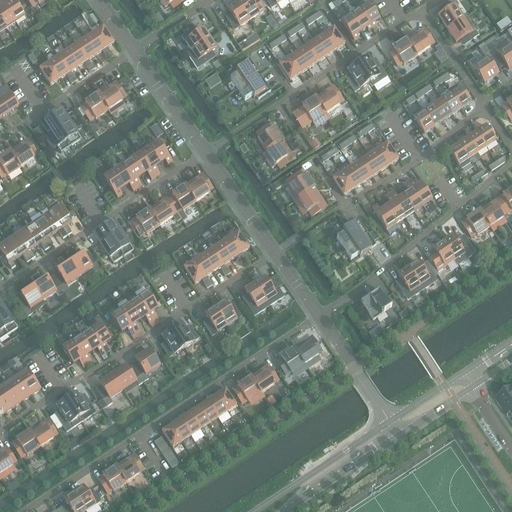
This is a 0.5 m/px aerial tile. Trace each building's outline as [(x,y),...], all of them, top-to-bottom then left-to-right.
[(16,4),(14,0),(8,4),(5,0),(0,0),(2,4),(15,24),(25,17),(20,10),(16,4)] [(15,24),(2,4),(0,0),(0,20),(6,30),(15,24)] [(22,0),(16,4),(20,10),(26,6),(22,0)] [(30,0),(28,1),(33,8),(38,4),(41,9),(54,0),(53,0),(30,0)] [(177,0),(159,0),(165,8),(170,5),(174,10),(180,5),(177,0)] [(264,12),(255,0),(254,0),(250,3),(248,0),(239,0),(236,2),(249,22),(264,12)] [(285,0),(265,0),(271,9),(285,0)] [(335,9),(342,4),(339,0),(332,5),(335,9)] [(463,20),(454,8),(458,5),(454,0),(447,5),(451,10),(438,18),(447,31),(466,19),(466,18),(463,20)] [(249,22),(236,2),(230,6),(231,7),(228,10),(231,15),(226,19),(234,31),(249,22)] [(380,21),(369,4),(359,10),(372,30),(376,27),(375,24),(380,21)] [(372,30),(359,10),(350,16),(361,33),(366,30),(368,33),(372,30)] [(315,22),(322,17),(319,13),(312,18),(315,22)] [(361,33),(350,16),(341,23),(354,42),(358,39),(357,36),(361,33)] [(315,22),(312,18),(305,22),(308,26),(315,22)] [(479,36),(475,31),(474,31),(466,19),(447,31),(456,44),(468,36),(472,41),(479,36)] [(189,21),(180,27),(184,32),(192,27),(189,21)] [(279,28),(275,23),(270,26),(273,32),(279,28)] [(297,34),(304,29),(302,25),(294,30),(297,34)] [(114,44),(103,28),(94,34),(110,59),(113,57),(110,53),(110,54),(107,49),(114,44)] [(194,29),(182,38),(192,52),(196,49),(211,39),(207,33),(206,34),(204,31),(198,35),(194,29)] [(345,46),(334,29),(324,35),(335,52),(345,46)] [(290,38),(297,34),(294,30),(288,34),(290,38)] [(430,37),(425,41),(419,33),(406,41),(417,57),(430,49),(429,47),(434,44),(430,37)] [(110,59),(94,34),(85,40),(96,57),(103,52),(106,56),(105,57),(108,61),(110,59)] [(261,40),(257,35),(252,39),(255,44),(261,40)] [(335,52),(324,35),(315,41),(326,58),(335,52)] [(279,46),(286,41),(284,37),(276,42),(279,46)] [(192,52),(186,56),(196,71),(201,67),(214,59),(210,54),(216,50),(214,46),(215,46),(211,39),(196,49),(192,52)] [(96,57),(85,40),(76,46),(92,71),(95,69),(92,65),(92,66),(89,61),(96,57)] [(326,58),(315,41),(306,47),(317,64),(326,58)] [(417,57),(406,41),(393,50),(399,58),(393,62),(398,68),(403,64),(404,66),(417,57)] [(272,50),(279,46),(276,42),(270,46),(272,50)] [(511,46),(509,42),(495,50),(495,49),(489,53),(494,60),(499,57),(508,71),(511,68),(511,46)] [(92,71),(76,46),(67,52),(78,68),(85,64),(88,68),(87,69),(90,73),(92,71)] [(317,64),(306,47),(297,53),(308,70),(317,64)] [(78,68),(67,52),(58,58),(74,83),(77,81),(74,77),(74,78),(71,73),(78,68)] [(308,70),(297,53),(288,59),(299,76),(308,70)] [(498,76),(489,63),(494,60),(489,53),(484,56),(487,60),(473,69),(484,85),(498,76)] [(38,62),(33,55),(29,58),(33,65),(38,62)] [(74,83),(58,58),(49,64),(60,81),(67,76),(70,80),(69,81),(72,85),(74,83)] [(299,76),(288,59),(279,66),(290,82),(299,76)] [(387,78),(375,60),(370,63),(367,59),(363,61),(363,60),(356,64),(369,84),(372,88),(387,78)] [(259,77),(257,73),(258,73),(249,60),(237,68),(239,71),(236,73),(238,75),(230,80),(237,91),(259,77)] [(217,61),(212,65),(216,70),(221,66),(217,61)] [(60,81),(49,64),(39,70),(50,87),(60,81)] [(369,84),(356,64),(350,68),(351,69),(348,71),(352,77),(346,81),(355,93),(369,84)] [(450,79),(447,75),(440,80),(443,84),(450,79)] [(271,92),(262,79),(261,80),(259,77),(237,91),(244,102),(252,97),(254,99),(256,98),(258,101),(271,92)] [(443,84),(440,80),(433,84),(436,88),(443,84)] [(470,104),(465,96),(469,94),(462,82),(448,91),(461,110),(470,104)] [(121,101),(126,98),(122,92),(117,95),(111,87),(98,96),(108,112),(111,116),(124,107),(121,101)] [(425,96),(432,91),(429,87),(422,92),(425,96)] [(18,107),(6,89),(0,92),(0,100),(9,113),(18,107)] [(339,95),(334,99),(328,91),(315,99),(326,115),(339,107),(338,105),(343,102),(339,95)] [(461,110),(448,91),(448,92),(450,95),(441,101),(452,116),(461,110)] [(425,96),(422,92),(415,96),(418,100),(425,96)] [(98,96),(85,104),(80,107),(90,122),(95,119),(96,120),(108,112),(98,96)] [(409,106),(416,102),(413,98),(406,102),(409,106)] [(326,115),(315,99),(302,108),(308,116),(303,119),(307,126),(312,122),(313,124),(326,115)] [(0,119),(9,113),(0,100),(0,119)] [(452,116),(441,101),(432,107),(443,122),(452,116)] [(443,122),(432,107),(424,112),(421,109),(434,128),(443,122)] [(434,128),(421,109),(412,116),(424,135),(434,128)] [(81,141),(67,119),(61,111),(51,117),(71,147),(81,141)] [(71,147),(51,117),(41,124),(50,137),(45,141),(52,151),(57,148),(61,154),(71,147)] [(156,126),(151,130),(157,139),(162,135),(156,126)] [(367,134),(374,130),(372,126),(365,130),(367,134)] [(496,143),(485,127),(476,133),(486,149),(496,143)] [(42,133),(39,128),(33,133),(36,137),(42,133)] [(263,156),(283,143),(274,130),(266,135),(263,130),(256,134),(260,139),(258,140),(262,146),(258,148),(263,156)] [(360,139),(367,134),(365,130),(358,135),(360,139)] [(486,149),(476,133),(467,139),(477,155),(486,149)] [(349,146),(356,142),(354,138),(347,142),(349,146)] [(477,155),(467,139),(458,145),(470,164),(471,164),(469,161),(477,155)] [(320,147),(316,140),(311,144),(315,150),(320,147)] [(28,141),(10,153),(21,169),(26,166),(28,169),(36,164),(33,161),(34,160),(33,159),(38,155),(28,141)] [(172,164),(158,142),(149,148),(160,165),(164,162),(168,167),(172,164)] [(342,151),(349,146),(347,142),(340,147),(342,151)] [(283,161),(292,156),(283,143),(263,156),(272,169),(277,165),(280,170),(287,166),(283,161)] [(398,161),(387,144),(378,150),(389,167),(398,161)] [(160,165),(149,148),(147,145),(137,152),(139,154),(155,179),(160,176),(155,168),(160,165)] [(470,164),(458,145),(448,151),(461,171),(470,164)] [(331,158),(338,154),(336,150),(329,154),(331,158)] [(389,167),(378,150),(369,156),(380,173),(389,167)] [(10,153),(0,159),(0,166),(2,170),(0,171),(0,177),(1,179),(7,176),(8,178),(21,169),(10,153)] [(155,179),(139,154),(131,160),(142,177),(147,174),(151,181),(155,179)] [(324,163),(331,158),(329,154),(322,159),(324,163)] [(380,173),(369,156),(360,162),(371,179),(380,173)] [(498,167),(505,163),(503,159),(496,163),(498,167)] [(142,177),(131,160),(122,166),(138,190),(142,188),(137,180),(142,177)] [(371,179),(360,162),(351,168),(362,185),(371,179)] [(492,172),(498,167),(496,163),(489,168),(492,172)] [(96,169),(92,164),(87,168),(91,173),(96,169)] [(138,190),(122,166),(113,172),(124,189),(129,186),(133,193),(138,190)] [(362,185),(351,168),(342,174),(353,191),(362,185)] [(124,189),(113,172),(111,169),(98,178),(105,189),(108,186),(117,200),(122,197),(119,192),(124,189)] [(480,179),(488,175),(485,171),(478,175),(480,179)] [(353,191),(342,174),(332,181),(343,197),(353,191)] [(474,184),(480,179),(478,175),(471,180),(474,184)] [(294,203),(314,190),(306,177),(298,182),(294,177),(288,181),(291,186),(290,187),(293,193),(289,195),(294,203)] [(208,183),(203,187),(198,178),(185,187),(196,203),(209,195),(208,193),(213,190),(208,183)] [(432,201),(421,184),(416,188),(411,180),(407,183),(410,188),(423,207),(432,201)] [(423,207),(410,188),(407,183),(402,186),(407,193),(402,196),(414,213),(423,207)] [(196,203),(185,187),(172,196),(177,204),(172,207),(177,214),(182,210),(182,212),(196,203)] [(315,208),(323,203),(314,190),(294,203),(303,216),(309,213),(312,218),(318,213),(315,208)] [(511,190),(502,197),(508,205),(503,208),(507,215),(511,212),(511,211),(511,190)] [(414,213),(402,196),(398,200),(393,192),(389,195),(392,200),(405,219),(414,213)] [(405,219),(392,200),(389,195),(384,198),(389,205),(384,208),(396,225),(405,219)] [(172,217),(177,214),(172,207),(167,211),(162,202),(149,211),(160,227),(173,218),(172,217)] [(72,224),(61,207),(59,204),(49,210),(51,213),(67,237),(71,234),(67,227),(72,224)] [(502,218),(507,215),(503,208),(498,212),(492,204),(479,213),(489,229),(503,220),(502,218)] [(396,225),(384,208),(380,212),(377,207),(372,210),(389,236),(398,229),(396,225)] [(160,227),(149,211),(136,220),(141,228),(136,231),(140,238),(145,234),(147,236),(160,227)] [(67,237),(51,213),(42,219),(53,236),(58,233),(63,240),(67,237)] [(489,229),(479,213),(466,221),(472,229),(467,232),(471,239),(476,236),(477,237),(489,229)] [(334,218),(324,225),(327,229),(337,222),(334,218)] [(53,236),(42,219),(33,225),(49,249),(53,246),(49,239),(53,236)] [(133,252),(119,230),(113,222),(103,228),(123,258),(133,252)] [(344,250),(368,234),(359,222),(354,226),(353,225),(342,232),(344,234),(336,239),(344,250)] [(49,249),(33,225),(24,231),(35,248),(40,245),(45,252),(49,249)] [(123,258),(103,228),(93,235),(113,265),(123,258)] [(35,248),(24,231),(15,237),(31,261),(35,258),(31,251),(35,248)] [(249,249),(238,233),(229,239),(246,264),(248,262),(246,258),(245,258),(242,254),(249,249)] [(370,250),(376,246),(368,234),(344,250),(351,261),(358,256),(360,258),(371,251),(370,250)] [(31,261),(15,237),(7,243),(18,260),(22,257),(27,264),(31,261)] [(472,256),(460,238),(455,242),(452,237),(448,240),(447,238),(442,242),(457,266),(472,256)] [(246,264),(229,239),(220,245),(231,261),(238,257),(241,261),(240,262),(243,266),(246,264)] [(18,260),(7,243),(5,240),(0,242),(0,258),(2,257),(11,270),(16,267),(13,263),(18,260)] [(457,266),(442,242),(435,246),(436,248),(433,250),(437,256),(431,259),(440,272),(454,262),(457,266)] [(231,261),(220,245),(211,251),(228,276),(230,274),(228,270),(227,270),(224,266),(231,261)] [(228,276),(211,251),(202,257),(213,273),(220,269),(223,273),(222,274),(225,278),(228,276)] [(90,266),(82,254),(69,262),(79,278),(92,270),(94,274),(100,270),(95,263),(90,266)] [(213,273),(202,257),(193,263),(210,288),(212,286),(210,282),(209,282),(206,278),(213,273)] [(79,278),(69,262),(56,271),(64,283),(59,287),(64,294),(69,290),(66,286),(79,278)] [(210,288),(193,263),(183,269),(194,286),(202,281),(205,285),(204,286),(207,290),(210,288)] [(437,282),(425,264),(420,267),(417,263),(413,265),(412,264),(406,268),(422,292),(437,282)] [(422,292),(406,268),(400,272),(401,273),(398,275),(401,280),(396,283),(408,301),(422,292)] [(54,290),(46,277),(33,286),(44,302),(56,294),(59,298),(64,294),(59,287),(54,290)] [(284,298),(272,280),(267,283),(264,279),(260,281),(260,280),(253,284),(269,307),(284,298)] [(269,307),(253,284),(247,288),(248,289),(245,291),(248,296),(243,299),(255,317),(269,307)] [(45,305),(44,302),(33,286),(20,295),(28,307),(23,311),(28,318),(33,314),(32,313),(45,305)] [(394,314),(379,291),(361,303),(376,326),(394,314)] [(160,323),(153,313),(158,309),(164,306),(158,296),(152,300),(147,293),(138,299),(154,323),(155,325),(160,323)] [(154,323),(138,299),(129,305),(140,322),(145,319),(149,326),(154,323)] [(17,330),(3,309),(0,303),(0,324),(8,336),(17,330)] [(241,318),(233,305),(228,309),(224,303),(221,305),(220,304),(214,308),(227,327),(241,318)] [(140,322),(129,305),(120,311),(136,335),(140,332),(135,325),(140,322)] [(227,327),(214,308),(208,312),(208,313),(205,315),(209,321),(204,325),(212,337),(227,327)] [(120,311),(110,317),(121,334),(127,330),(134,341),(138,338),(136,335),(120,311)] [(110,341),(104,332),(108,330),(101,319),(87,328),(89,331),(105,355),(110,352),(105,345),(110,341)] [(184,349),(199,340),(190,327),(185,331),(181,325),(178,327),(177,326),(171,330),(184,349)] [(378,327),(368,334),(372,340),(382,333),(378,327)] [(184,349),(171,330),(165,334),(166,335),(162,337),(166,343),(161,347),(169,359),(184,349)] [(105,355),(89,331),(81,337),(92,354),(97,350),(101,358),(105,355)] [(92,354),(81,337),(72,343),(88,367),(92,364),(87,357),(92,354)] [(317,346),(312,349),(307,341),(294,350),(307,370),(320,361),(317,356),(322,352),(317,346)] [(88,367),(72,343),(62,349),(73,366),(79,362),(83,370),(88,367)] [(307,370),(294,350),(281,358),(286,367),(281,370),(285,376),(291,373),(292,375),(297,371),(299,375),(307,370)] [(159,368),(149,352),(135,361),(144,373),(139,376),(144,383),(149,380),(146,376),(159,368)] [(144,383),(139,376),(134,380),(125,367),(113,376),(125,395),(138,386),(138,387),(144,383)] [(40,391),(26,369),(17,376),(31,397),(40,391)] [(274,375),(269,378),(263,370),(250,379),(264,399),(264,398),(261,395),(274,386),(273,385),(278,381),(274,375)] [(182,371),(174,377),(177,382),(186,376),(182,371)] [(31,397),(17,376),(8,382),(22,403),(31,397)] [(125,395),(113,376),(99,384),(108,397),(103,400),(107,408),(113,404),(110,400),(123,392),(125,395)] [(264,399),(250,379),(237,387),(243,396),(238,399),(242,405),(247,402),(248,403),(253,400),(256,404),(264,399)] [(22,403),(8,382),(0,386),(0,389),(13,409),(22,403)] [(13,409),(0,389),(0,409),(4,415),(13,409)] [(511,389),(496,400),(507,416),(510,414),(511,416),(511,389)] [(236,407),(225,390),(216,397),(227,413),(236,407)] [(81,423),(96,414),(84,396),(79,399),(76,395),(72,397),(72,396),(66,400),(81,423)] [(227,413),(216,397),(207,403),(218,419),(227,413)] [(81,423),(66,400),(60,404),(60,405),(57,407),(60,412),(55,415),(67,433),(81,423)] [(218,419),(207,403),(198,409),(209,425),(218,419)] [(209,425),(198,409),(189,415),(200,431),(209,425)] [(200,431),(189,415),(180,421),(191,437),(200,431)] [(191,437),(180,421),(171,427),(182,443),(191,437)] [(53,429),(48,432),(43,424),(30,433),(40,449),(53,440),(52,439),(57,435),(53,429)] [(232,425),(226,429),(230,435),(236,431),(232,425)] [(182,443),(171,427),(162,433),(173,450),(182,443)] [(40,449),(30,433),(17,441),(22,450),(17,453),(21,460),(26,456),(27,458),(40,449)] [(161,439),(154,443),(157,447),(164,443),(161,439)] [(76,441),(67,446),(71,452),(79,446),(76,441)] [(164,443),(157,447),(159,451),(166,446),(164,443)] [(166,446),(159,451),(162,454),(169,450),(166,446)] [(169,450),(162,454),(164,458),(171,454),(169,450)] [(12,456),(7,460),(1,451),(0,452),(0,477),(1,480),(15,471),(11,466),(16,463),(12,456)] [(171,454),(164,458),(165,460),(167,462),(174,458),(171,454)] [(174,458),(167,462),(169,466),(176,461),(174,458)] [(139,464),(134,468),(129,459),(116,468),(126,484),(139,476),(138,474),(144,471),(139,464)] [(179,465),(176,461),(169,466),(172,470),(179,465)] [(126,484),(116,468),(103,477),(108,485),(103,488),(107,495),(112,492),(113,493),(126,484)] [(86,511),(100,503),(92,490),(87,494),(83,488),(80,490),(79,489),(73,493),(85,511),(86,511)] [(85,511),(73,493),(67,497),(68,498),(64,501),(67,505),(62,509),(64,511),(85,511)]
